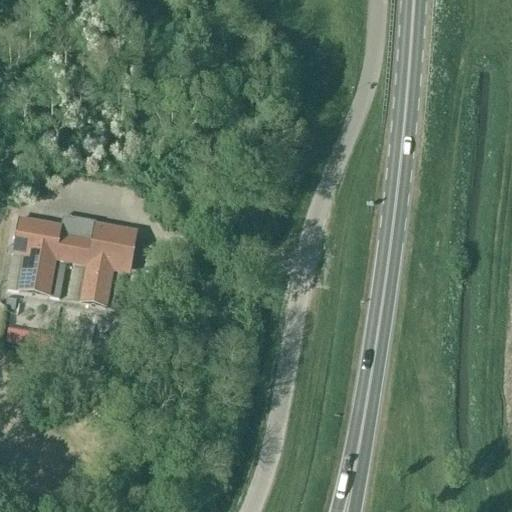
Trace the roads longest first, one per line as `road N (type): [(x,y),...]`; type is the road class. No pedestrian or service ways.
road 1 (unclassified): [(250,511),(276,427),(309,235),(371,71),(378,0)]
road 2 (primary): [(346,506),(387,266),(412,0)]
